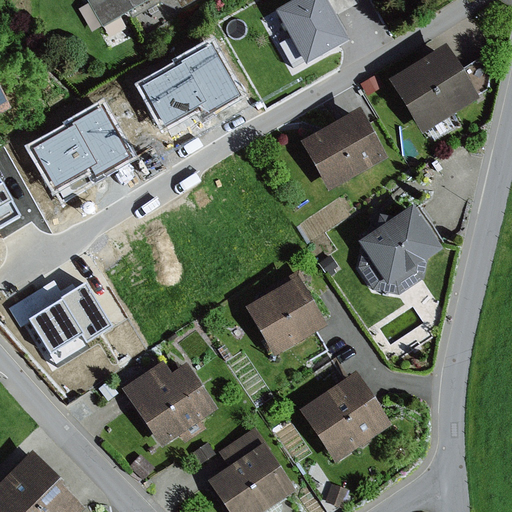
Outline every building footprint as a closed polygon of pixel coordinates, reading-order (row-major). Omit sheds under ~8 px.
[(85,0),(102,27),(127,13),(148,0),(85,0)] [(148,0),(127,13),(132,21),(161,3),(179,12),(199,0),(148,0)] [(323,0),(298,0),(274,13),(288,40),(279,45),(293,70),(346,41),(334,18),(323,0)] [(323,0),(334,18),(345,12),(358,5),(355,0),(323,0)] [(448,46),(388,81),(419,134),(479,99),(477,97),(462,71),(448,46)] [(488,55),(462,71),(477,97),(489,89),(488,55)] [(377,75),(360,84),(367,96),(384,87),(377,75)] [(0,94),(0,114),(8,110),(0,94)] [(358,111),(300,143),(327,194),(385,162),(358,111)] [(362,241),(357,244),(362,249),(357,268),(373,292),(399,296),(423,280),(426,262),(441,251),(412,207),(394,219),(378,216),(377,223),(358,235),(362,241)] [(331,256),(320,264),(330,278),(336,274),(334,270),(338,267),(331,256)] [(298,279),(244,308),(270,357),(324,328),(298,279)] [(161,363),(120,390),(160,449),(217,411),(185,365),(169,375),(161,363)] [(356,375),(299,410),(331,464),(389,430),(356,375)] [(253,431),(218,454),(227,468),(206,482),(225,511),(268,511),(295,494),(253,431)] [(206,445),(194,454),(203,466),(215,457),(206,445)] [(30,453),(0,483),(0,511),(81,511),(82,511),(61,490),(60,484),(30,453)] [(141,455),(129,467),(143,481),(155,470),(141,455)] [(350,492),(332,485),(326,503),(344,510),(350,492)]
